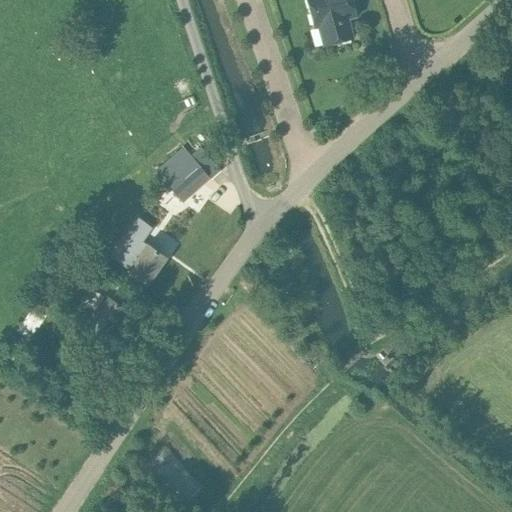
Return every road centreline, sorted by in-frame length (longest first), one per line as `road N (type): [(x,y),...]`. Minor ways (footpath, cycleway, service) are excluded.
road 1 (unclassified): [(65,511),(257,228)]
road 2 (unclassified): [(257,228),(510,0)]
road 3 (unclassified): [(179,0),(257,228)]
road 4 (track): [(303,186),(372,344)]
